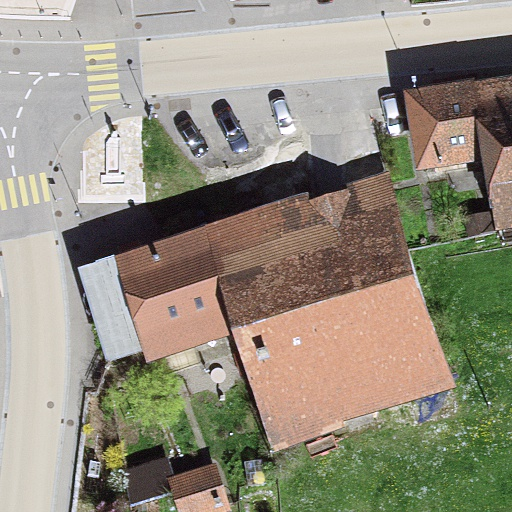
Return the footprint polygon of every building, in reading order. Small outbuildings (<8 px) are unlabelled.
[(483,155),(475,93),(477,92),(474,79),(440,84),(442,98),(415,102),(424,164),(483,155)] [(511,86),(477,92),(475,93),(483,155),(497,232),(511,229),(511,86)] [(239,319),(234,320),(270,438),(450,378),(390,188),(215,240),(239,319)] [(84,273),(111,360),(234,320),(239,319),(215,240),(192,248),(189,237),(84,273)] [(182,511),(212,511),(224,509),(212,470),(173,482),(182,511)]
